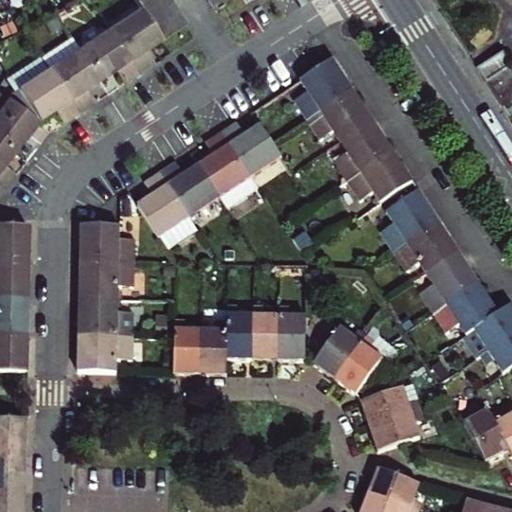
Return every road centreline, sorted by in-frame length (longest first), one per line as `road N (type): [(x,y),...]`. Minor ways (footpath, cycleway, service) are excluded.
road 1 (residential): [(340,0),(66,185),(54,224),(51,389)]
road 2 (residential): [(317,511),(337,486),(344,458),(328,421),(294,397),(51,389)]
road 3 (secondary): [(511,178),(395,0)]
road 4 (residential): [(51,389),(48,511)]
